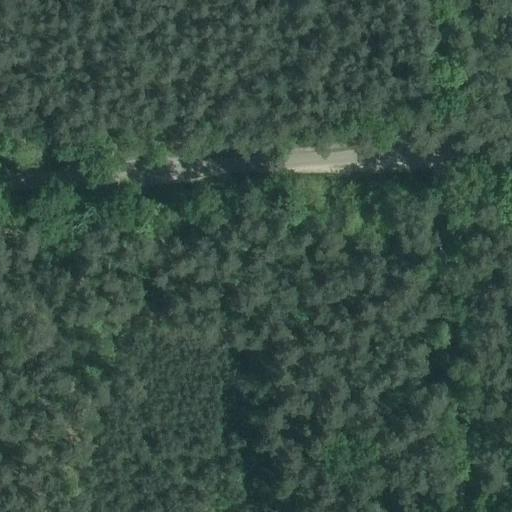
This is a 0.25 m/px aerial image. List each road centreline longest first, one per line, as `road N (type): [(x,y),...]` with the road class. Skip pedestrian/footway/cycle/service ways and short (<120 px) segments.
road 1 (unclassified): [(0,185),(439,156)]
road 2 (unclassified): [(439,156),(429,0)]
